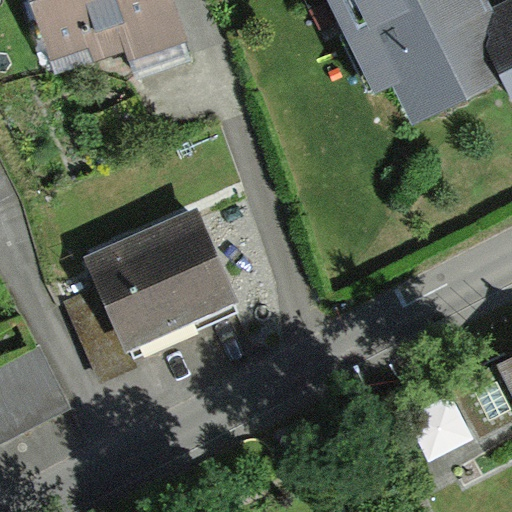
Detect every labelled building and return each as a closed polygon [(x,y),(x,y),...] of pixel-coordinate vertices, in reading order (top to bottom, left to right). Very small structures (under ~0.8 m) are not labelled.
[(132,70),(188,50),(169,0),(30,0),(52,60),(90,47),(95,62),(126,51),(132,70)] [(511,0),(490,11),(484,0),(342,0),(384,82),(397,75),(418,117),(504,75),(511,91),(511,0)] [(123,356),(227,312),(191,228),(87,272),(123,356)] [(39,351),(0,371),(0,486),(2,490),(88,444),(39,351)] [(511,352),(488,365),(511,411),(511,352)]
